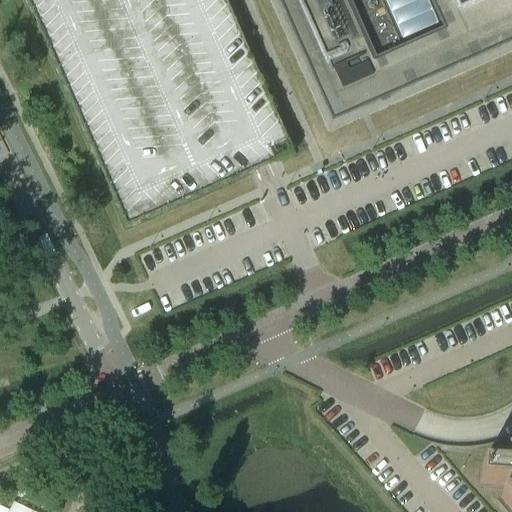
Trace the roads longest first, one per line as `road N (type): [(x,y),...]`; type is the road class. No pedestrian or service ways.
road 1 (unclassified): [(511,218),(116,392)]
road 2 (unclassified): [(116,392),(0,153)]
road 3 (unclassified): [(116,392),(0,443)]
